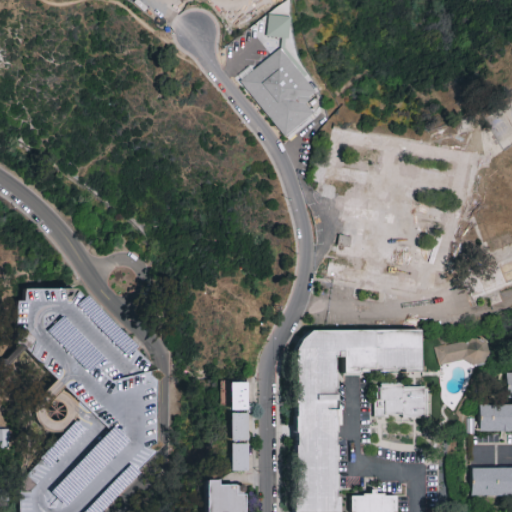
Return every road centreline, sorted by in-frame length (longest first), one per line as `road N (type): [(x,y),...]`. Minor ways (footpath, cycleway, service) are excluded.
road 1 (residential): [(269,511),(271,356),(304,286),(307,251),(280,156),(206,62),(194,33)]
road 2 (residential): [(115,511),(157,466),(160,361),(45,215),(0,180)]
